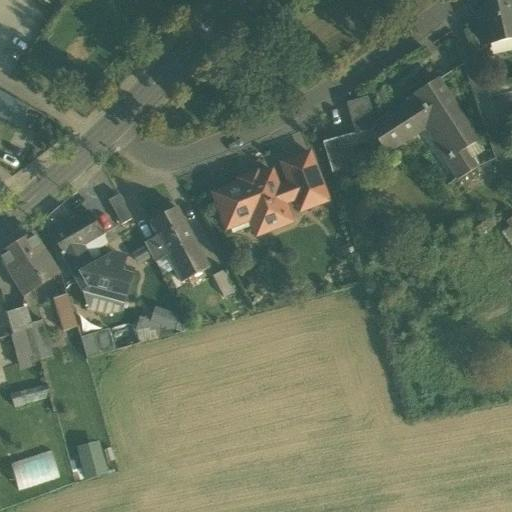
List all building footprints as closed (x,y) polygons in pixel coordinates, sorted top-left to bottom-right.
[(493,0),(479,14),(485,45),(511,39),(511,16),(509,0),(508,0),(506,0),(502,1),(501,0),(493,0)] [(424,129),(445,163),(464,150),(477,142),(437,81),(406,100),(408,104),(375,126),(369,129),(383,151),(385,154),(424,129)] [(29,108),(0,91),(0,118),(17,128),(29,108)] [(345,103),(354,134),(369,129),(375,126),(367,98),(345,103)] [(354,134),(347,136),(351,148),(366,143),(374,156),(383,151),(369,129),(354,134)] [(333,140),(346,181),(360,177),(351,148),(347,136),(333,140)] [(346,181),(333,140),(322,143),(335,184),(346,181)] [(484,153),(477,142),(464,150),(472,161),(484,153)] [(472,161),(464,150),(445,163),(456,181),(477,169),(472,161)] [(295,200),(300,212),(327,201),(309,154),(281,165),(289,186),(295,200)] [(260,223),(264,233),(291,223),(284,204),(295,200),(289,186),(278,190),(271,172),(213,195),(226,230),(252,220),(260,223)] [(108,201),(121,226),(131,221),(118,196),(108,201)] [(175,270),(181,283),(208,269),(176,209),(149,223),(157,237),(167,257),(175,270)] [(62,256),(70,270),(88,259),(90,262),(99,257),(98,256),(99,255),(96,250),(107,244),(89,212),(50,235),(61,254),(60,254),(61,257),(62,256)] [(496,227),(490,218),(473,229),(479,238),(496,227)] [(511,250),(511,233),(509,228),(501,234),(511,250)] [(0,254),(0,258),(21,292),(55,270),(32,234),(0,254)] [(144,244),(155,263),(167,257),(157,237),(144,244)] [(144,248),(135,253),(141,264),(149,259),(144,248)] [(92,266),(90,262),(88,259),(70,270),(82,292),(88,310),(105,315),(122,311),(133,271),(122,268),(114,254),(92,266)] [(167,257),(155,263),(162,277),(175,270),(167,257)] [(212,277),(224,298),(234,293),(222,272),(212,277)] [(52,300),(63,332),(77,328),(67,295),(52,300)] [(6,314),(12,335),(32,329),(30,324),(26,308),(6,314)] [(155,310),(150,322),(173,330),(178,318),(155,310)] [(171,336),(173,330),(150,322),(139,318),(135,331),(138,344),(157,339),(157,340),(171,336)] [(42,320),(30,324),(32,329),(40,361),(53,357),(42,320)] [(40,361),(32,329),(12,335),(13,336),(11,336),(19,367),(40,361)] [(81,338),(82,344),(95,340),(109,336),(108,330),(81,338)] [(109,336),(95,340),(98,353),(113,349),(109,336)] [(86,357),(98,353),(95,340),(82,344),(86,357)] [(10,396),(14,408),(50,399),(47,386),(10,396)] [(85,483),(108,476),(99,442),(75,448),(85,483)]
